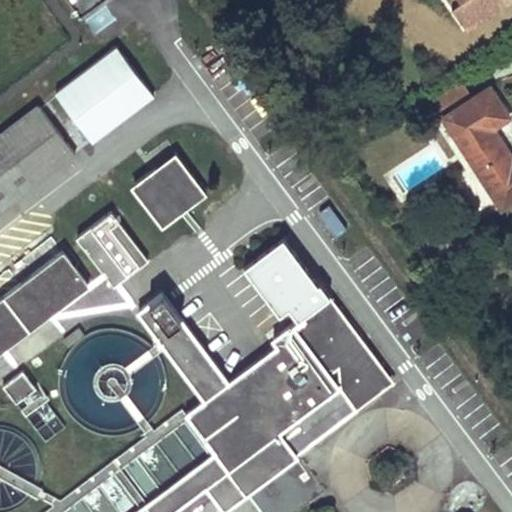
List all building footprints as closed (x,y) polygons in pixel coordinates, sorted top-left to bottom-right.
[(68,0),(79,15),(99,0),(68,0)] [(504,0),(457,0),(454,3),(451,5),(467,27),(504,0)] [(96,33),(115,21),(106,5),(86,18),(96,33)] [(55,91),(92,140),(153,94),(116,45),(55,91)] [(511,156),(511,157),(489,124),(506,113),(487,83),(441,114),(502,204),(511,197),(511,156)] [(35,103),(0,130),(0,207),(73,152),(35,103)] [(130,180),(161,223),(201,193),(171,151),(130,180)] [(143,258),(125,233),(108,209),(75,233),(110,281),(143,258)] [(179,406),(38,511),(168,511),(226,469),(243,492),(294,454),(276,430),(290,419),(300,432),(347,397),(345,395),(355,388),(362,398),(369,393),(370,395),(384,385),(373,372),(381,366),(317,282),(315,283),(280,237),(241,267),(277,315),(289,306),(296,315),(290,319),(291,320),(271,335),(276,342),(228,378),(161,290),(136,309),(203,397),(184,411),(179,406)] [(0,347),(86,283),(73,266),(60,249),(0,293),(0,347)] [(391,380),(381,366),(373,372),(384,385),(391,380)] [(62,424),(21,369),(0,384),(41,440),(62,424)] [(276,430),(294,454),(370,395),(369,393),(362,398),(355,388),(345,395),(347,397),(300,432),(290,419),(276,430)]
